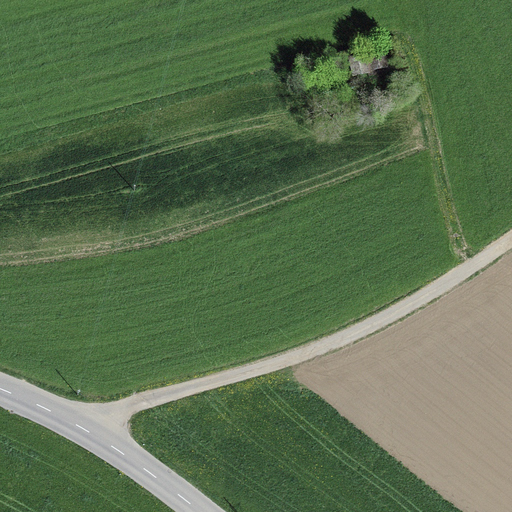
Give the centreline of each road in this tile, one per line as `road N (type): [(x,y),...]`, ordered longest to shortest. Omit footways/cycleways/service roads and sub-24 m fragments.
road 1 (track): [(82,428),(131,404),(278,364),(364,327),(511,242)]
road 2 (tertiary): [(0,390),(82,428),(198,511)]
road 3 (track): [(419,91),(454,234),(475,265)]
